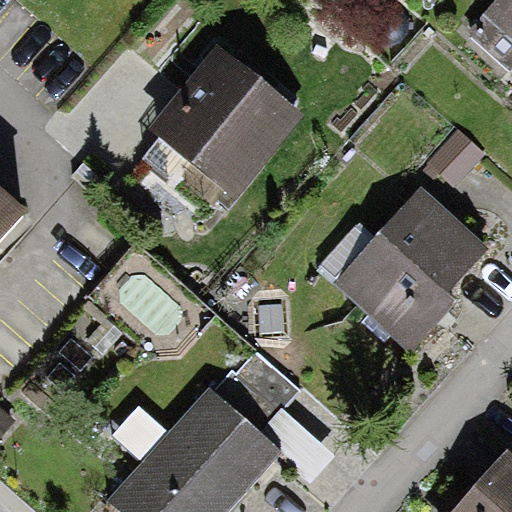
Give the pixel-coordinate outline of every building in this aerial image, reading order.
[(511,0),(505,0),(472,38),(511,73),(511,0)] [(286,120),(219,64),(157,138),(223,194),(286,120)] [(431,312),(484,253),(415,192),(370,243),(355,229),(321,268),(414,350),(440,321),(431,312)] [(0,243),(24,216),(0,194),(0,243)] [(231,370),(210,393),(206,389),(106,502),(118,511),(228,511),(281,453),(259,433),(299,389),(255,351),(235,373),(231,370)] [(511,511),(511,467),(508,463),(462,511),(511,511)]
